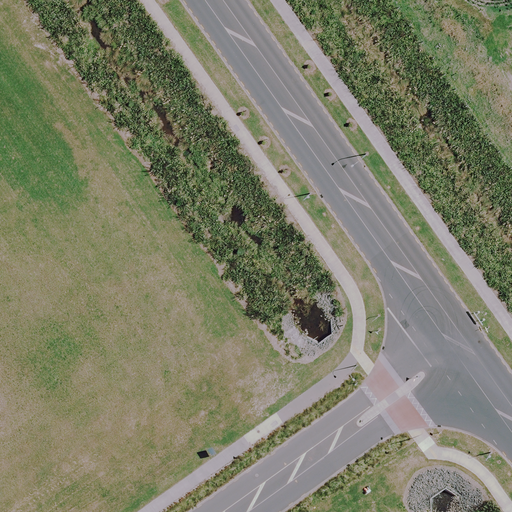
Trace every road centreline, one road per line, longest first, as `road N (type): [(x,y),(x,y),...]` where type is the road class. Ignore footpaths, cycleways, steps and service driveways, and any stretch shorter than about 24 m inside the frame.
road 1 (unclassified): [(454,347),(207,0)]
road 2 (unclassified): [(454,347),(226,511)]
